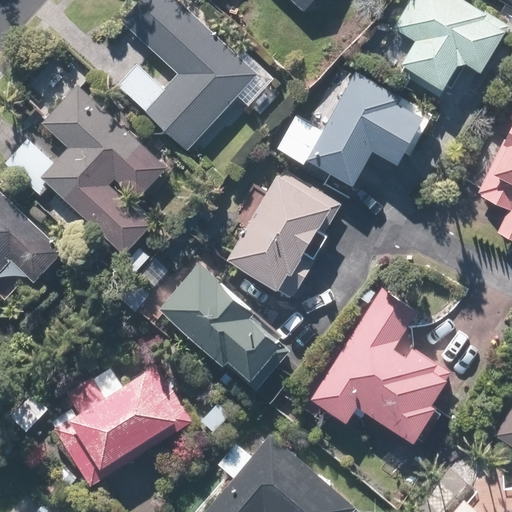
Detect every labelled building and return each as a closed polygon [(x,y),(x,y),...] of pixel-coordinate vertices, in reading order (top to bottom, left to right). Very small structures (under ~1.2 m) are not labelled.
[(235,56),(173,0),(138,0),(119,21),(177,75),(142,113),(184,152),(236,96),(247,107),(273,79),(241,50),(235,56)] [(286,0),(301,13),(313,0),(286,0)] [(483,16),(458,0),(405,0),(388,27),(414,44),(397,71),(437,96),(458,63),(477,75),(502,36),(479,21),(483,16)] [(511,0),(489,0),(511,11),(511,0)] [(393,99),(351,76),(304,161),(349,186),(367,154),(393,168),(420,120),(390,104),(393,99)] [(165,168),(76,87),(41,124),(67,149),(39,179),(122,257),(150,227),(102,184),(110,175),(136,199),(165,168)] [(511,98),(466,189),(507,210),(496,233),(511,241),(511,98)] [(223,261),(289,301),(329,236),(321,232),(339,203),(280,167),(223,261)] [(0,271),(9,261),(32,283),(61,253),(0,194),(0,271)] [(141,246),(117,268),(128,280),(152,257),(141,246)] [(291,347),(198,264),(156,310),(221,368),(225,363),(254,389),(291,347)] [(149,294),(134,280),(118,296),(133,311),(149,294)] [(414,312),(377,289),(305,400),(344,425),(354,410),(409,446),(433,410),(427,406),(441,384),(429,376),(434,367),(408,350),(403,358),(390,350),(414,312)] [(142,372),(117,388),(105,370),(66,395),(76,411),(51,429),(89,487),(113,472),(108,466),(174,422),(142,372)] [(27,426),(42,407),(22,392),(7,410),(27,426)] [(511,399),(485,440),(511,458),(511,399)] [(357,511),(269,436),(204,511),(357,511)] [(504,511),(478,511),(466,501),(456,511),(506,511),(505,511),(504,511)]
